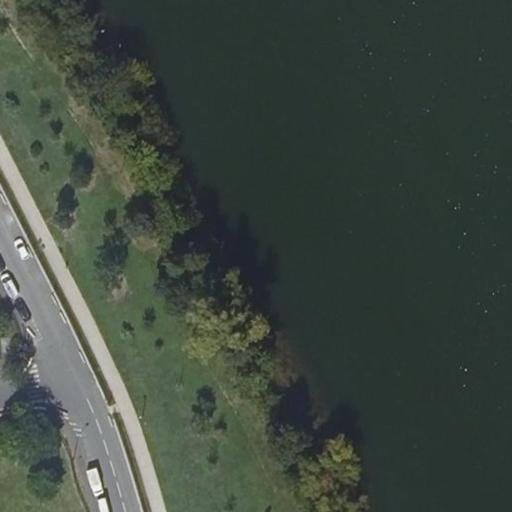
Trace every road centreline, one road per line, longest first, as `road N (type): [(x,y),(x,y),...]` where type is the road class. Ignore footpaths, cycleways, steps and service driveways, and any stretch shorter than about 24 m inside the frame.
road 1 (residential): [(71,379),(0,235)]
road 2 (residential): [(121,511),(71,379)]
